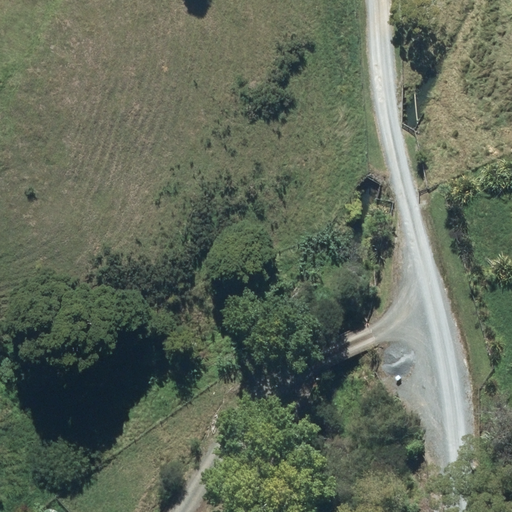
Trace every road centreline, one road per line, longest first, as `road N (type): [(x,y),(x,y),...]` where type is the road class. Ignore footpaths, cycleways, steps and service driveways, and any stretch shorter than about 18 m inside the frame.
road 1 (track): [(389,0),(411,171),(456,379),(465,511)]
road 2 (track): [(180,511),(295,375),(367,336),(441,310)]
